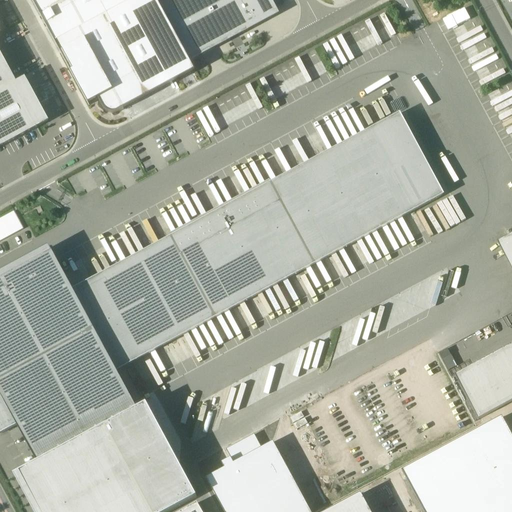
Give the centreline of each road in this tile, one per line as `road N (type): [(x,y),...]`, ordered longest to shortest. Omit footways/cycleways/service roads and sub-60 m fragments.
road 1 (unknown): [(185,459),(454,315),(481,233),(18,491)]
road 2 (unknown): [(85,218),(426,52)]
road 3 (residential): [(320,25),(0,200)]
road 4 (unknown): [(426,52),(481,171),(481,233),(511,219)]
